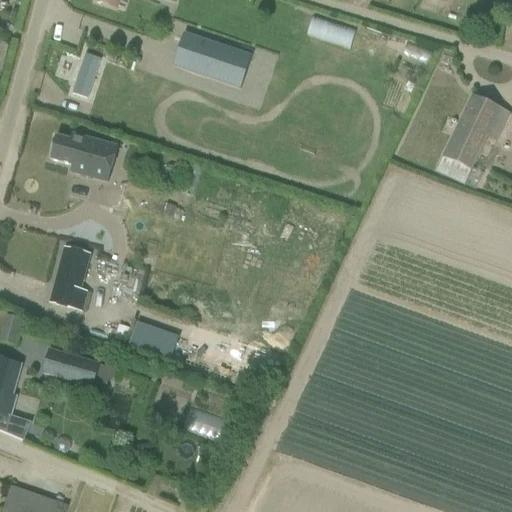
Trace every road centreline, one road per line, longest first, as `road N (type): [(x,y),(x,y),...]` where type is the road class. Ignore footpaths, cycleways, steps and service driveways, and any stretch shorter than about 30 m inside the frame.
road 1 (unknown): [(298,0),(511,66)]
road 2 (unclassified): [(0,149),(40,0)]
